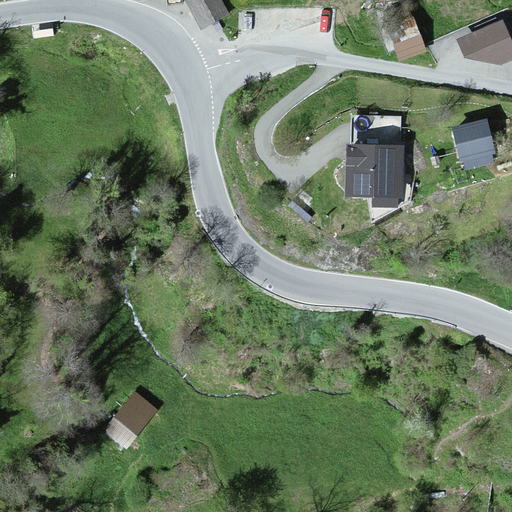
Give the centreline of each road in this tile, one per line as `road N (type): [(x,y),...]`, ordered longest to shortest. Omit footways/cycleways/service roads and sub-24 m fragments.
road 1 (tertiary): [(194,77),(222,226),(245,256),(316,292),(398,295),(511,331)]
road 2 (unclassified): [(194,77),(284,59),(337,61),(511,90)]
road 3 (tertiary): [(0,14),(95,5),(160,32),(183,52),(194,77)]
